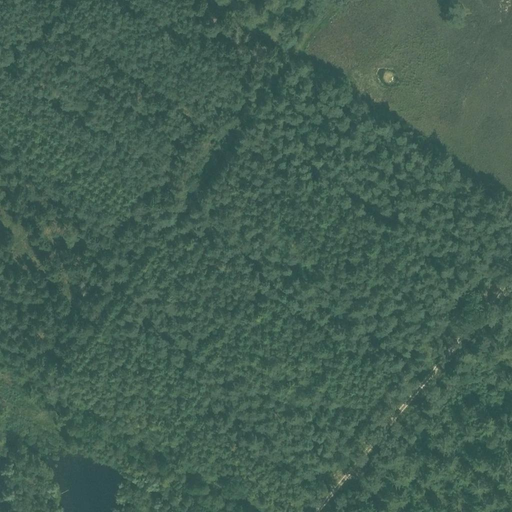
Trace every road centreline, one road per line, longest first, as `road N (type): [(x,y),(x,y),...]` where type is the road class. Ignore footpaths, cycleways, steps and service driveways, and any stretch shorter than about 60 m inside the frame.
road 1 (track): [(0,98),(162,219),(340,0)]
road 2 (track): [(511,265),(313,511)]
